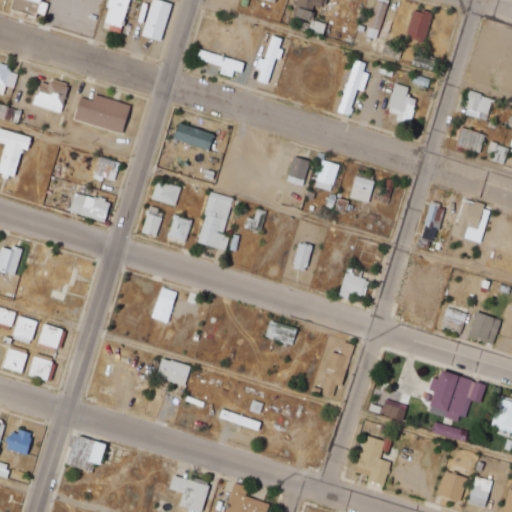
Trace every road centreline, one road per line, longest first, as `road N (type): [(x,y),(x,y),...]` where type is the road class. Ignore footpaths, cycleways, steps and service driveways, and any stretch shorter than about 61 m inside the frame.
road 1 (residential): [(289,511),(335,461),(476,0)]
road 2 (residential): [(511,189),(0,30)]
road 3 (residential): [(0,213),(511,370)]
road 4 (tertiary): [(187,0),(31,511)]
road 5 (residential): [(0,384),(412,511)]
